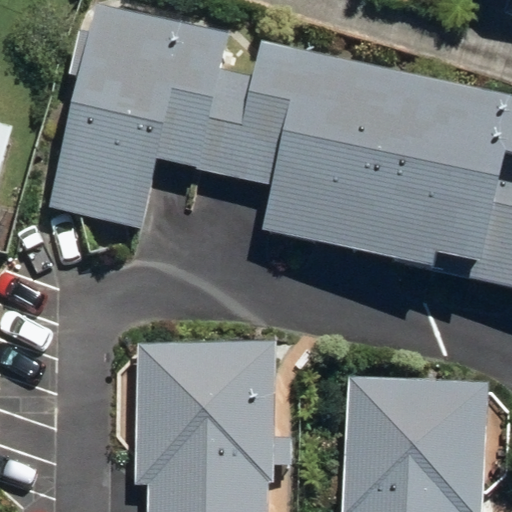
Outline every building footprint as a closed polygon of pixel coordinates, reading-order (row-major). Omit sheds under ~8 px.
[(511,0),(471,0),(511,15),(511,0)] [(208,35),(105,10),(54,213),(117,228),(135,156),(178,166),(202,67),(207,68),(213,44),(206,43),(208,35)] [(232,75),(207,68),(202,67),(178,166),(258,186),(247,232),(404,271),(408,255),(450,265),(477,157),(511,165),(511,160),(511,114),(239,47),(232,75)] [(511,165),(477,157),(450,265),(408,255),(404,271),(511,297),(511,165)] [(244,511),(246,483),(251,483),(251,467),(277,467),(278,439),(253,439),(254,346),(124,342),(120,485),(134,486),(133,511),(244,511)] [(466,511),(472,385),(340,380),(334,511),(466,511)]
